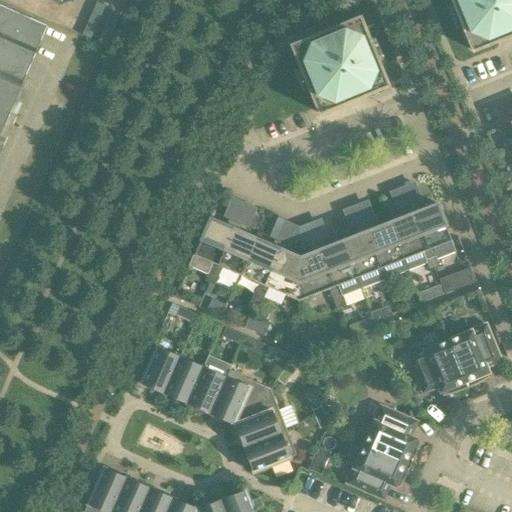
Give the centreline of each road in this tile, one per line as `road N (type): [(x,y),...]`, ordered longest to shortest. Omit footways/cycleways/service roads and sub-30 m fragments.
road 1 (residential): [(439,163),(414,105),(254,164),(268,197),(299,213)]
road 2 (residential): [(511,341),(439,163)]
road 3 (residential): [(299,213),(439,163)]
